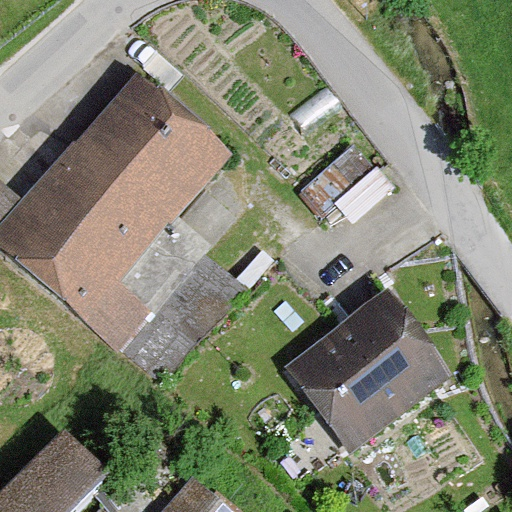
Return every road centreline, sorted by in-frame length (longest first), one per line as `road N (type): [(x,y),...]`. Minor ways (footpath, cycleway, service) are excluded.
road 1 (unclassified): [(300,0),(511,283)]
road 2 (unclassified): [(0,110),(123,0)]
